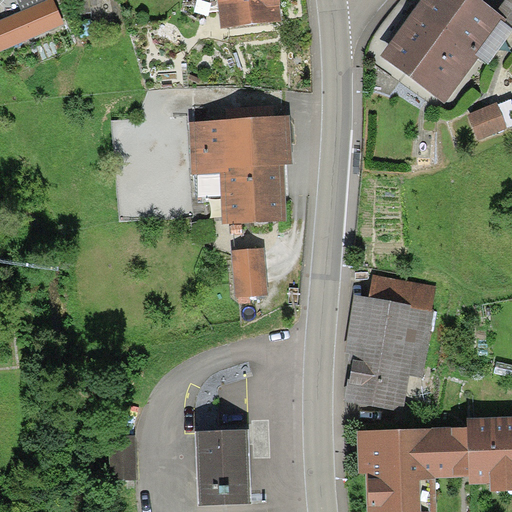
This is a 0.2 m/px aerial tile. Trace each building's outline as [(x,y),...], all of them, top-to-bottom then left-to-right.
[(17,0),(23,12),(0,22),(0,52),(65,24),(54,0),(48,0),(46,1),(45,0),(17,0)] [(217,0),(221,31),(281,23),(278,0),(217,0)] [(425,0),(407,25),(383,59),(445,106),(507,21),(497,13),(478,0),(425,0)] [(511,0),(506,0),(497,13),(507,21),(511,24),(511,0)] [(498,103),(468,114),(478,140),(508,128),(498,103)] [(195,176),(220,175),(222,199),(223,226),(233,226),(233,228),(288,224),(284,166),(293,166),(290,118),(189,124),(193,177),(195,176)] [(220,175),(195,176),(197,200),(222,199),(220,175)] [(232,252),(236,300),(269,297),(265,250),(232,252)] [(373,279),(370,297),(428,308),(431,289),(373,279)] [(358,343),(349,397),(400,406),(407,368),(417,369),(428,308),(370,297),(359,296),(351,342),(358,343)] [(468,429),(357,434),(360,487),(368,487),(369,511),(437,511),(436,480),(470,478),(471,487),(491,486),(491,495),(511,493),(511,417),(467,420),(468,429)] [(195,435),(199,509),(253,506),(249,432),(195,435)] [(109,439),(111,483),(137,482),(135,438),(109,439)]
